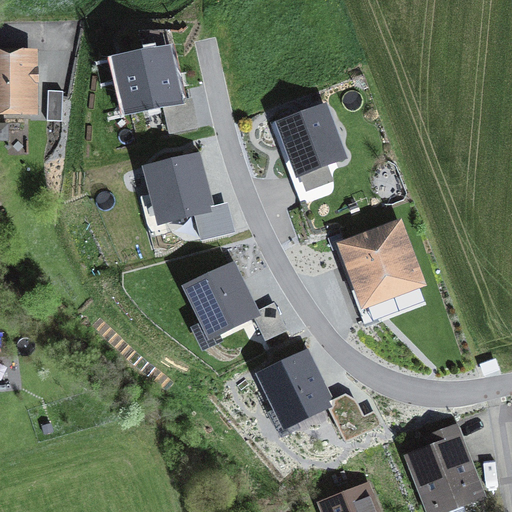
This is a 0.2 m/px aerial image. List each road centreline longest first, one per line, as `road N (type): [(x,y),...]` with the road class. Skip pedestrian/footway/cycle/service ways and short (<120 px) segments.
road 1 (residential): [(489,384),(399,384),(355,362),(307,315),(235,170),(206,43)]
road 2 (residential): [(511,508),(489,384)]
